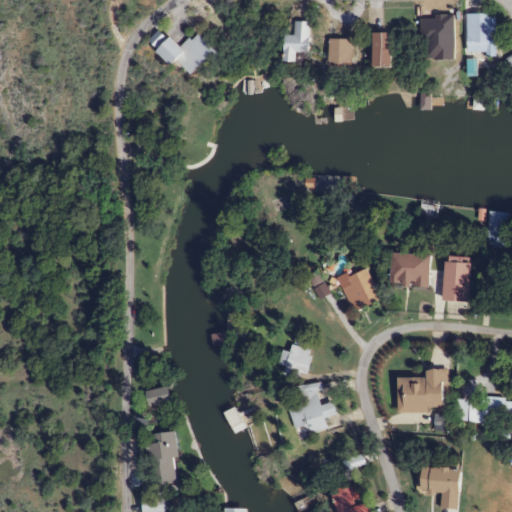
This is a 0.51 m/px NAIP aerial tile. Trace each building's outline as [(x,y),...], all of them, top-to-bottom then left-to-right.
[(500,13),(471,13),(471,55),(500,55),(500,13)] [(313,21),(297,21),(297,34),(288,34),(288,61),(301,61),(301,52),(313,52),(313,21)] [(224,50),(204,32),(191,46),(180,35),(176,40),(164,29),(155,39),(198,78),(224,50)] [(398,67),(399,32),(376,32),(375,66),(398,67)] [(357,63),(357,37),(335,37),(335,63),(357,63)] [(418,91),(432,93),(433,112),(416,112),(418,91)] [(420,198),(441,200),(438,217),(418,214),(420,198)] [(484,205),(507,206),(506,231),(486,229),(484,205)] [(474,301),(476,262),(468,262),(468,257),(450,256),(448,300),(474,301)] [(348,277),(349,281),(342,284),(352,312),(382,300),(370,269),(348,277)] [(293,352),(285,350),(281,368),(310,374),(315,350),(295,345),(293,352)] [(452,411),(452,369),(434,369),(434,377),(403,377),(403,411),(452,411)] [(301,427),(312,426),(313,432),(332,430),(330,417),(341,415),(340,402),(324,404),(322,385),(295,388),(296,395),(298,395),(301,427)] [(177,402),(175,387),(150,390),(152,405),(177,402)] [(511,424),(511,399),(473,398),(472,423),(511,424)] [(237,404),(222,412),(235,435),(251,430),(237,404)] [(184,458),(182,432),(151,434),(154,481),(180,479),(178,459),(184,458)] [(469,509),(470,468),(431,467),(430,492),(449,493),(448,508),(469,509)] [(376,511),(374,503),(366,504),(362,483),(340,488),(344,511),(376,511)] [(146,511),(170,511),(170,497),(146,497),(146,511)] [(186,511),(186,497),(175,498),(175,511),(186,511)]
